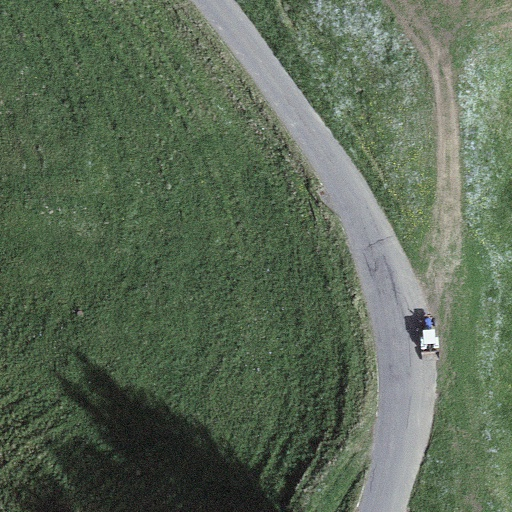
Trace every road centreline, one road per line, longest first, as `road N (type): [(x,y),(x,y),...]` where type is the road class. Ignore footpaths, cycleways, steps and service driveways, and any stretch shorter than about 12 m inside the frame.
road 1 (unclassified): [(212,0),(354,200),(375,242),(401,351),(403,408),(381,511)]
road 2 (track): [(403,408),(316,511)]
